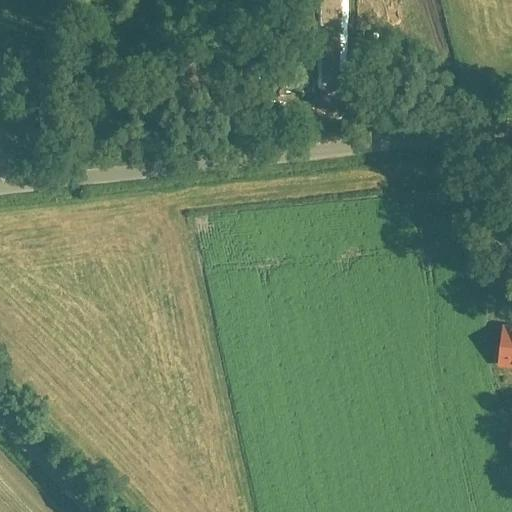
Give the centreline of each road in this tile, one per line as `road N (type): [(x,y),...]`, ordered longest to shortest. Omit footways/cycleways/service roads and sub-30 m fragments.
road 1 (unclassified): [(0,188),(511,129)]
road 2 (unclassified): [(90,511),(0,417)]
